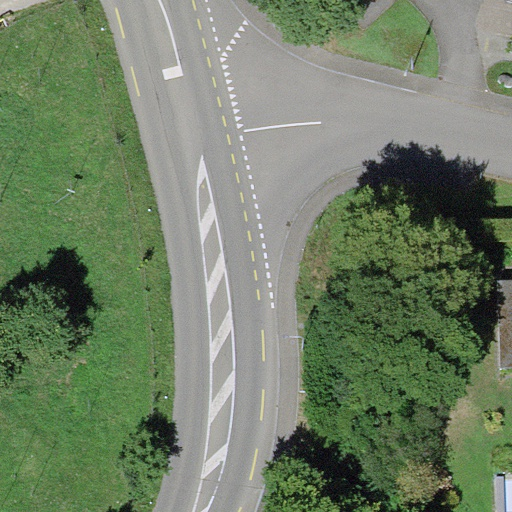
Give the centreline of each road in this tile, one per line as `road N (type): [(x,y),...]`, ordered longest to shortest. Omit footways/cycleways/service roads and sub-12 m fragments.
road 1 (tertiary): [(193,142),(223,378),(221,428),(200,511)]
road 2 (residential): [(193,142),(329,119),(511,141)]
road 3 (tertiary): [(155,0),(193,142)]
